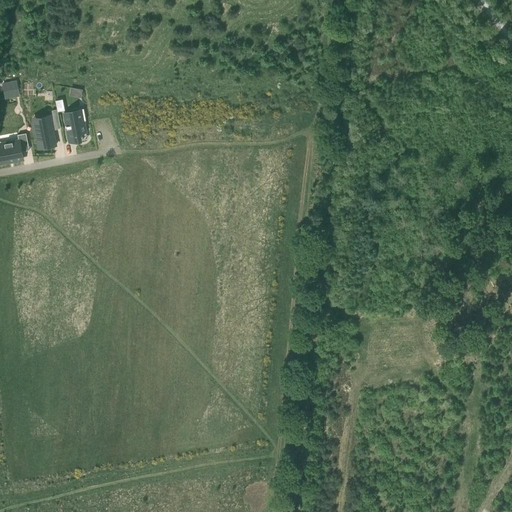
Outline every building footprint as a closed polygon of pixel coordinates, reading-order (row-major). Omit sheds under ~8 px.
[(63,101),(56,102),(57,108),(57,109),(57,111),(65,110),(64,108),(63,101)] [(83,109),(64,113),(69,142),(78,140),(77,134),(86,132),(84,121),(86,120),(83,109)] [(58,114),(52,115),(55,129),(60,128),(58,114)] [(51,120),(32,123),(34,133),(36,132),(39,148),(56,145),(51,120)] [(5,150),(0,150),(0,163),(23,159),(20,145),(28,143),(26,133),(17,135),(18,140),(11,141),(4,143),(5,150)]
